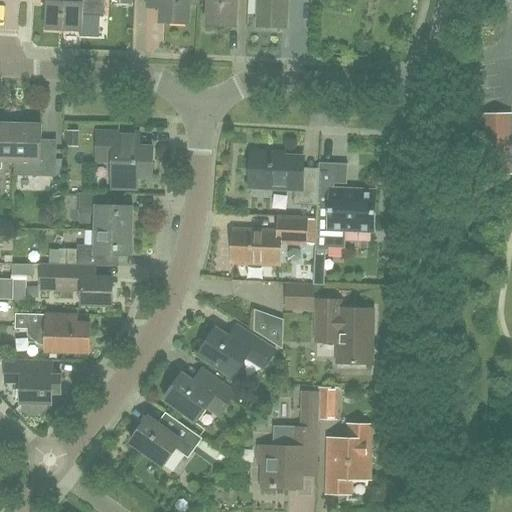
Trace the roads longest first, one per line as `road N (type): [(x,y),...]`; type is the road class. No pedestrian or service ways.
road 1 (track): [(422,77),(428,135),(420,511)]
road 2 (residential): [(54,466),(134,369),(164,315),(195,211),(201,105)]
road 3 (residential): [(238,88),(261,81),(408,85),(431,64),(449,0)]
road 4 (residential): [(201,105),(153,78),(4,68)]
